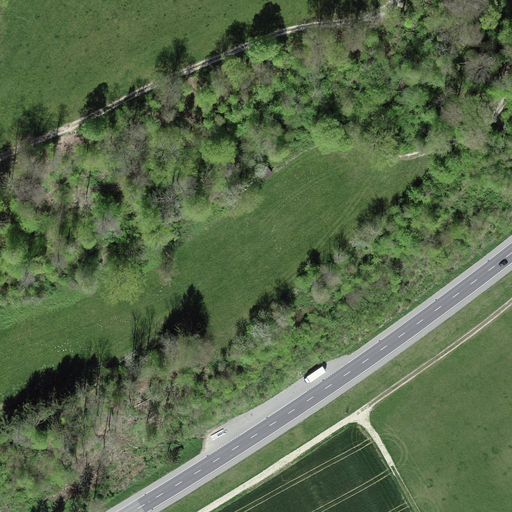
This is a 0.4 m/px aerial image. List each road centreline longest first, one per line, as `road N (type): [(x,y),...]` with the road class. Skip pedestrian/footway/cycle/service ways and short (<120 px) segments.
road 1 (primary): [(131,511),(347,373),(511,252)]
road 2 (track): [(0,154),(271,36),(378,14)]
road 3 (track): [(511,300),(203,511)]
road 4 (track): [(415,155),(483,126),(511,80)]
